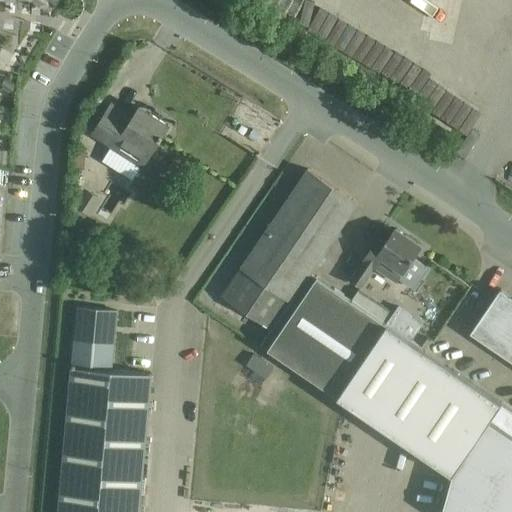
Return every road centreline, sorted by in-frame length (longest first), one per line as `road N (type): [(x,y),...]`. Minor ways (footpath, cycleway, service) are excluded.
road 1 (unclassified): [(149,0),(511,242)]
road 2 (unclassified): [(0,382),(26,384),(58,122),(72,78),(116,0)]
